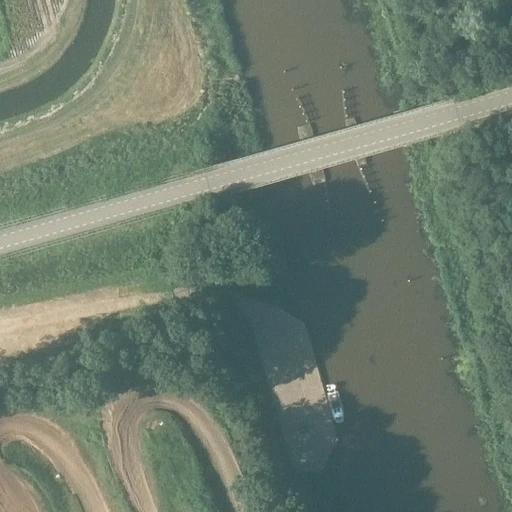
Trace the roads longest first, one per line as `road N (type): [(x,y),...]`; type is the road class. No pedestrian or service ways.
road 1 (tertiary): [(0,242),(511,97)]
road 2 (track): [(0,143),(42,126),(98,84),(132,13)]
